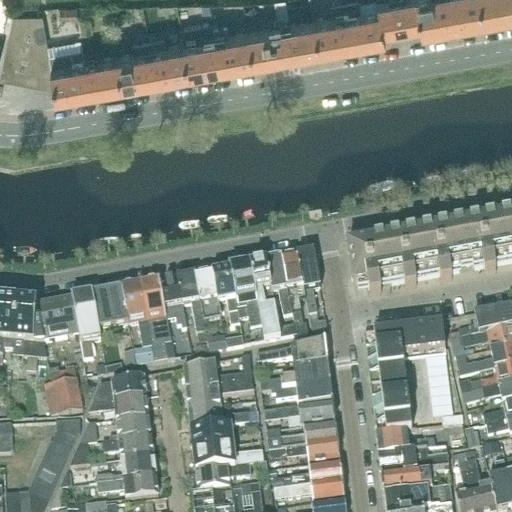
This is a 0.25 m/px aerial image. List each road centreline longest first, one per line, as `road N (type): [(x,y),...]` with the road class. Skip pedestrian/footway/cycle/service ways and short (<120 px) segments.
road 1 (tertiary): [(0,135),(36,136),(511,50)]
road 2 (residential): [(326,230),(34,291),(0,287)]
road 3 (residential): [(361,511),(343,314)]
road 4 (residential): [(511,194),(326,230)]
road 5 (residential): [(511,280),(343,314)]
